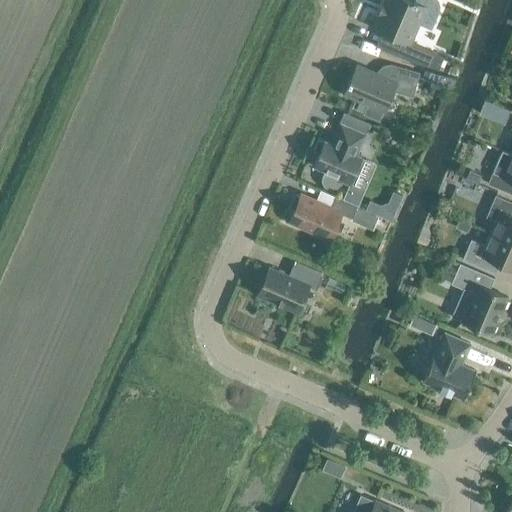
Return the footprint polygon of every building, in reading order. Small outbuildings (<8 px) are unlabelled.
[(410,0),(384,0),(373,27),(384,32),(394,36),(388,51),(402,57),(410,61),(438,69),(443,57),(410,43),(419,23),(430,28),(437,12),(438,6),(437,1),(436,0),(412,0),(412,1),(410,0)] [(385,77),(357,65),(344,94),(368,104),(366,108),(381,114),(382,111),(383,111),(392,91),(413,97),(420,72),(391,64),(385,77)] [(502,107),(496,120),(504,123),(510,110),(502,107)] [(331,144),(324,141),(314,165),(325,170),(320,180),(322,181),(320,184),(323,185),(323,187),(331,191),(332,189),(335,191),(336,187),(337,188),(341,180),(349,184),(361,157),(355,154),(364,134),(340,124),(331,144)] [(511,154),(511,155),(502,150),(487,183),(511,194),(511,154)] [(330,207),(301,195),(299,198),(296,196),(291,207),(295,208),(289,221),(330,238),(341,213),(352,218),(356,207),(357,206),(335,196),(330,207)] [(491,233),(511,241),(511,202),(495,195),(486,217),(496,221),(491,233)] [(380,205),(376,214),(391,220),(397,206),(388,202),(380,205)] [(352,218),(351,219),(373,229),(378,217),(356,207),(352,218)] [(471,239),(462,259),(495,274),(499,263),(511,268),(511,241),(491,233),(485,246),(471,239)] [(317,289),(322,275),(294,263),(288,276),(269,268),(258,295),(297,312),(308,285),(317,289)] [(502,310),(508,297),(490,289),(494,278),(459,263),(450,284),(474,294),(462,321),(491,333),(501,310),(502,310)] [(434,352),(422,381),(463,399),(476,371),(461,364),(470,343),(445,332),(436,353),(434,352)] [(328,458),(323,469),(340,477),(345,466),(328,458)] [(401,511),(363,495),(355,511),(401,511)]
